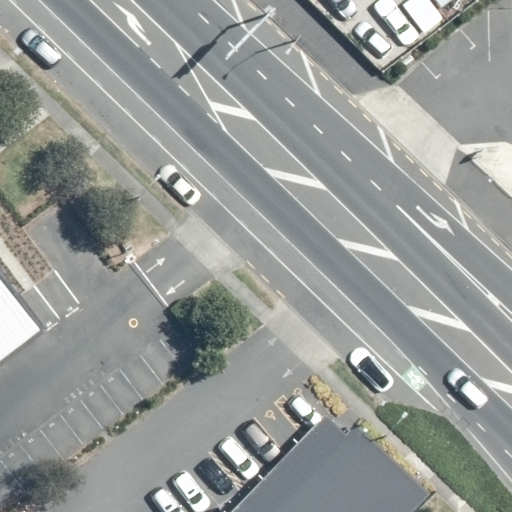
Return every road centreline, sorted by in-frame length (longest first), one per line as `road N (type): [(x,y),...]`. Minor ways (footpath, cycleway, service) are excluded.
road 1 (secondary): [(511,392),(288,174)]
road 2 (secondary): [(288,174),(408,197),(511,292)]
road 3 (secondary): [(288,174),(110,0)]
